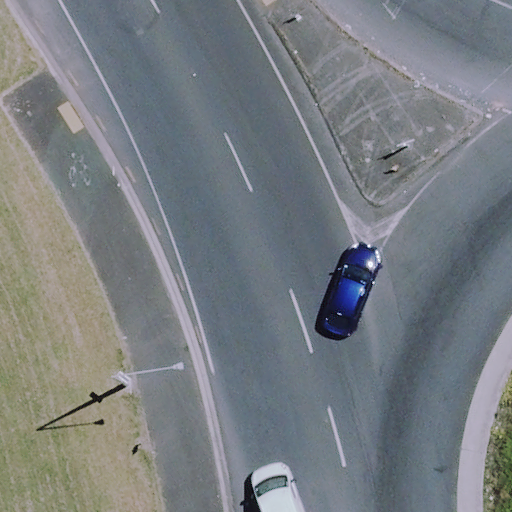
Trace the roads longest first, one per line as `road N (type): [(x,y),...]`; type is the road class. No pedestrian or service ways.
road 1 (secondary): [(358,451),(259,213),(151,0)]
road 2 (secondary): [(358,451),(390,323),(458,211),(511,161)]
